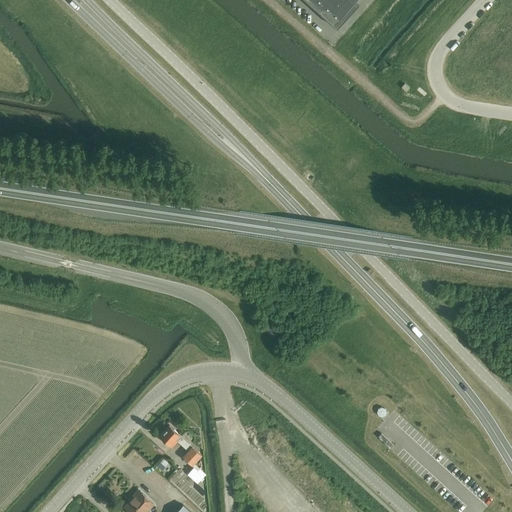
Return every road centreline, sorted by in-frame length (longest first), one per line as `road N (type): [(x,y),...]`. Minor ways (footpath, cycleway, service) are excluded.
road 1 (unclassified): [(511,404),(108,0)]
road 2 (trunk): [(511,265),(0,190)]
road 3 (tertiary): [(47,511),(142,407),(172,383),(205,373),(240,376),(273,395),(405,511)]
road 4 (secondary): [(511,460),(434,354),(257,171)]
road 5 (secondary): [(65,0),(257,171)]
road 6 (secondary): [(257,171),(84,0)]
road 7 (unclassified): [(485,0),(443,47),(433,76),(451,103),(511,115)]
road 8 (track): [(0,290),(69,304),(108,273)]
